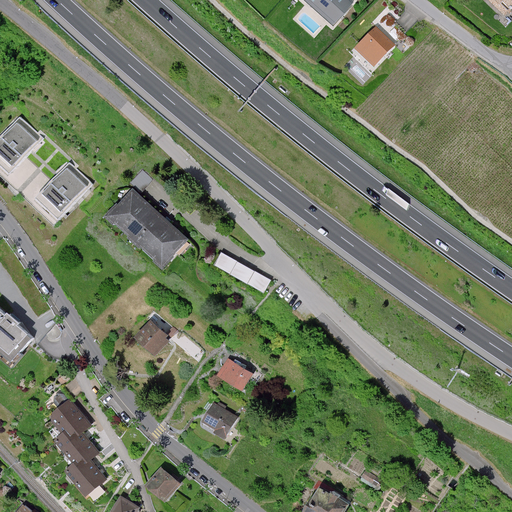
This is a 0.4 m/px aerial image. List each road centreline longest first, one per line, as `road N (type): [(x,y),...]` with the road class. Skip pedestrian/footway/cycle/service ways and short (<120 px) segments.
road 1 (motorway): [(57,0),(289,198),(511,356)]
road 2 (motorway): [(511,288),(324,150),(146,0)]
road 3 (residential): [(300,277),(192,169),(0,1)]
road 4 (residential): [(511,493),(320,314),(300,277)]
road 5 (residential): [(300,277),(391,361),(511,433)]
road 6 (tertiary): [(76,324),(159,432),(255,511)]
road 7 (residential): [(76,324),(68,346),(152,511)]
road 8 (tertiary): [(0,212),(76,324)]
